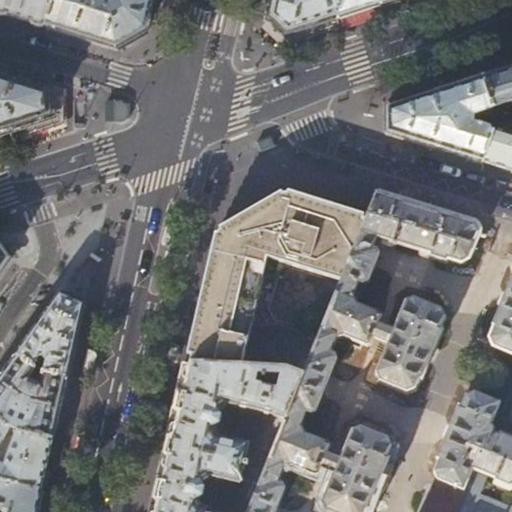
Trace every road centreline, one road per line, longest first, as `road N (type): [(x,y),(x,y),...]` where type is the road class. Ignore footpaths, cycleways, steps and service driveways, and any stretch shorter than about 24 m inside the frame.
road 1 (primary): [(80,511),(171,132)]
road 2 (residential): [(293,87),(318,140),(511,203)]
road 3 (secondary): [(511,13),(293,87)]
road 4 (residential): [(171,132),(140,85),(120,73),(0,43)]
road 5 (residential): [(29,176),(51,255),(0,327)]
road 6 (secondary): [(29,176),(171,132)]
road 7 (primary): [(171,132),(201,0)]
road 8 (secondary): [(293,87),(171,132)]
